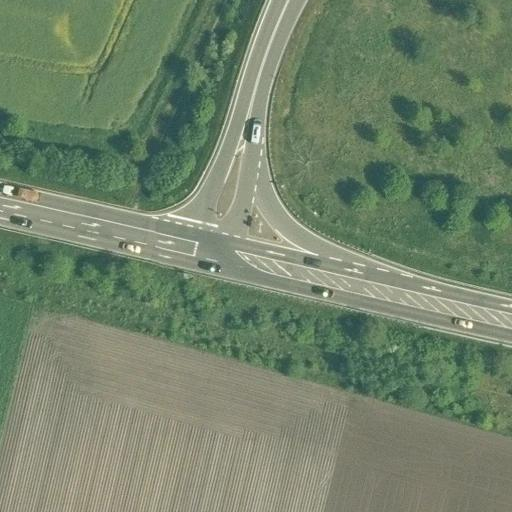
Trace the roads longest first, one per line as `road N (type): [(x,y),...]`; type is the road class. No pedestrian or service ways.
road 1 (motorway): [(285,0),(198,253)]
road 2 (motorway): [(410,303),(289,231),(264,184),(260,137)]
road 3 (secondary): [(198,253),(0,208)]
road 4 (secondary): [(410,303),(237,261)]
road 5 (motorway): [(260,137),(266,93),(304,0)]
road 6 (motorway): [(237,261),(260,137)]
